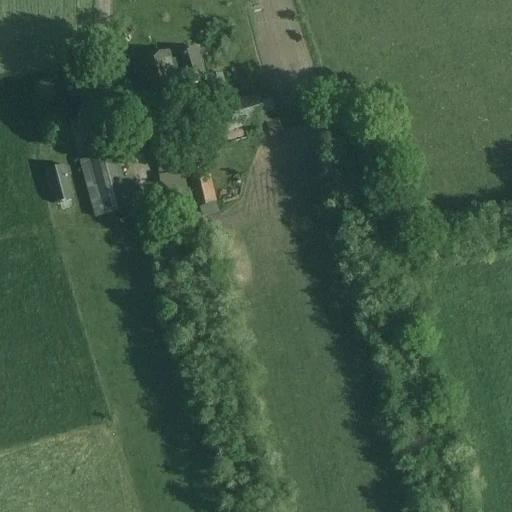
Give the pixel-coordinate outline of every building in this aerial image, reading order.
[(176,82),(184,80),(187,87),(206,81),(197,51),(178,57),(179,60),(171,63),(169,53),(138,62),(150,108),(181,99),(176,82)] [(223,92),(228,90),(223,74),(210,78),(214,92),(209,93),(213,108),(212,108),(218,134),(267,121),(265,113),(274,111),(272,99),(262,101),(261,95),(227,104),(223,92)] [(187,132),(152,139),(160,173),(195,166),(187,132)] [(80,162),(95,219),(128,209),(126,204),(137,201),(131,176),(124,178),(116,152),(80,162)] [(45,171),(54,204),(74,199),(65,166),(45,171)] [(206,168),(187,173),(196,207),(215,202),(206,168)]
